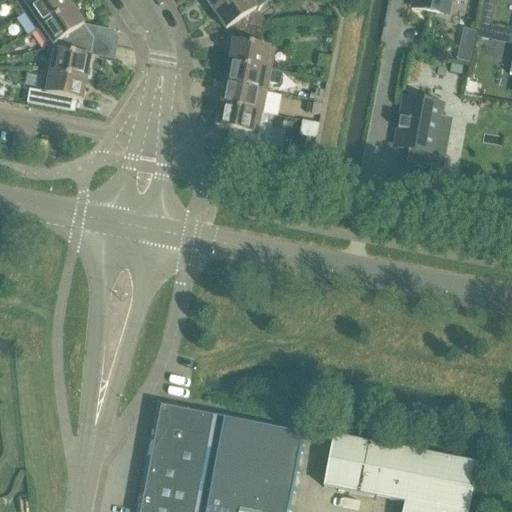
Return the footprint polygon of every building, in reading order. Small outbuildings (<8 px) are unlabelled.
[(14,0),(25,14),(45,0),(14,0)] [(65,0),(45,0),(25,14),(37,32),(71,8),(65,0)] [(204,0),(214,13),(233,0),(204,0)] [(259,10),(261,8),(271,2),(269,0),(233,0),(214,13),(226,32),(228,29),(238,31),(262,37),(264,31),(266,19),(259,10)] [(411,0),(410,11),(450,19),(453,3),(450,2),(450,0),(411,0)] [(71,8),(37,32),(50,51),(63,42),(88,46),(89,43),(94,43),(94,41),(71,8)] [(481,13),(478,27),(490,29),(493,15),(481,13)] [(274,51),(260,48),(262,37),(238,31),(236,43),(233,43),(229,65),(270,73),(274,51)] [(45,73),(86,81),(91,58),(94,43),(89,43),(88,46),(63,42),(50,51),(45,73)] [(458,51),(456,61),(469,64),(471,54),(458,51)] [(282,75),(270,73),(229,65),(225,86),(266,94),(268,85),(279,87),(282,75)] [(451,66),(450,75),(461,77),(463,69),(451,66)] [(77,102),(82,103),(86,81),(45,73),(41,94),(40,98),(77,105),(77,102)] [(221,108),(262,116),(266,94),(225,86),(221,108)] [(325,93),(316,91),(314,104),(323,105),(325,93)] [(41,94),(29,92),(27,105),(75,114),(77,105),(40,98),(41,94)] [(400,132),(397,149),(409,152),(407,165),(430,169),(426,191),(438,193),(442,171),(444,161),(448,138),(435,135),(440,111),(431,110),(431,106),(405,101),(402,121),(400,121),(399,122),(401,122),(400,131),(398,130),(398,132),(400,132)] [(312,115),(321,117),(323,105),(314,104),(312,115)] [(227,145),(255,151),(267,153),(273,118),(262,116),(221,108),(216,129),(230,132),(228,144),(227,145)] [(316,141),(307,139),(305,151),(314,153),(316,141)] [(158,404),(151,441),(136,511),(208,511),(227,418),(158,404)] [(291,511),(307,433),(227,418),(208,511),(291,511)] [(358,495),(368,445),(334,439),(323,490),(358,495)] [(468,511),(479,466),(368,445),(358,495),(405,504),(403,511),(468,511)]
